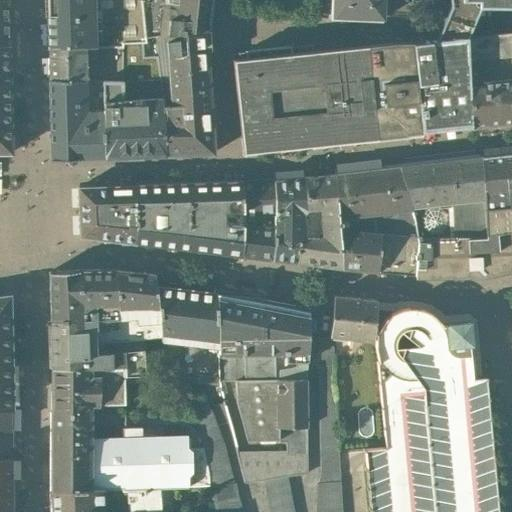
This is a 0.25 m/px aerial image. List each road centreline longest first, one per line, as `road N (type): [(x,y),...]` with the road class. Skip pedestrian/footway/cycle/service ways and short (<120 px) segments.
road 1 (residential): [(511,426),(490,293),(99,254),(0,272)]
road 2 (residential): [(223,0),(219,39),(511,18)]
